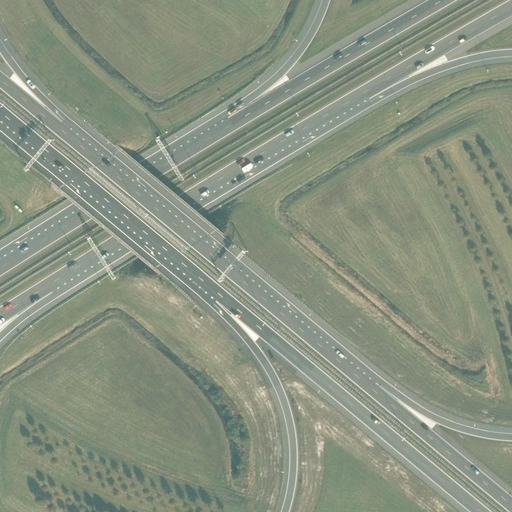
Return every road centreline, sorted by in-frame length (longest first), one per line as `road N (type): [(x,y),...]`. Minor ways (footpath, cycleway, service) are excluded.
road 1 (motorway): [(370,387),(61,130)]
road 2 (motorway): [(51,282),(363,94)]
road 3 (motorway): [(218,294),(477,511)]
road 4 (motorway): [(0,112),(218,294)]
road 5 (motorway): [(230,124),(0,268)]
road 6 (motorway): [(447,0),(230,124)]
road 7 (motorway): [(218,294),(272,376),(290,421),(285,511)]
road 8 (motorway): [(511,505),(370,387)]
road 9 (motorway): [(363,94),(511,7)]
road 10 (motorway): [(325,0),(301,49),(230,124)]
road 11 (motorway): [(363,94),(511,54)]
road 12 (motorway): [(511,439),(457,429),(370,387)]
